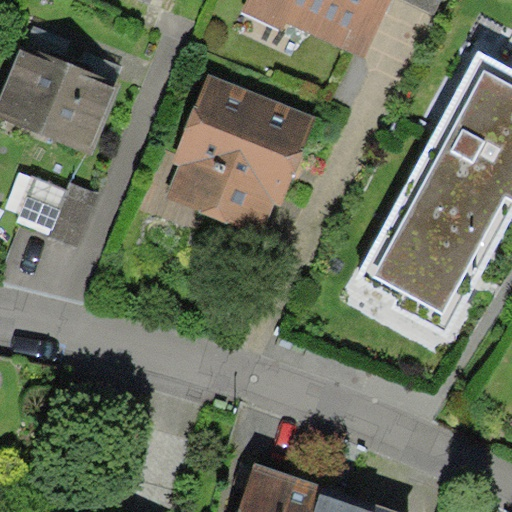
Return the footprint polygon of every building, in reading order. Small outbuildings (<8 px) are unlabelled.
[(392,0),(252,0),(246,15),(362,67),(392,0)] [(511,219),(511,70),(480,52),(354,267),(451,324),(511,219)] [(110,89),(17,55),(0,101),(0,129),(84,160),(110,89)] [(313,127),(210,82),(159,197),(262,242),(313,127)] [(96,202),(67,190),(46,240),(74,252),(96,202)] [(363,511),(253,473),(239,511),(363,511)]
